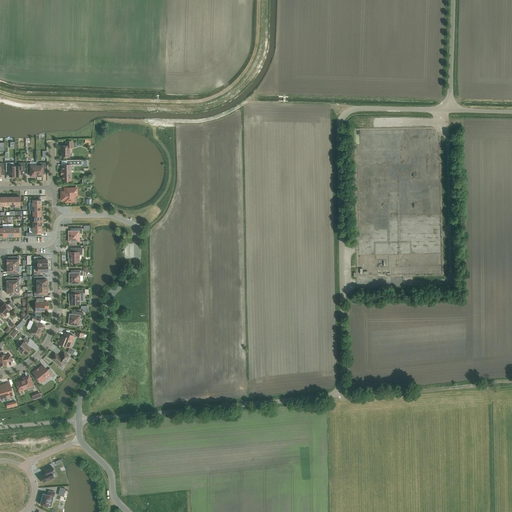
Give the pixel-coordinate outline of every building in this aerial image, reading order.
[(72,148),(72,141),(66,141),(66,146),(60,146),(60,150),(62,150),(62,157),(69,157),(69,148),(72,148)] [(62,165),(62,181),(70,181),(70,165),(82,165),(82,160),(66,160),(66,165),(62,165)] [(12,177),(15,177),(15,166),(12,166),(11,162),(6,162),(6,171),(9,171),(9,176),(12,176),(12,177)] [(15,166),(15,177),(19,177),(19,176),(22,176),(22,170),(25,170),(25,162),(19,163),(19,165),(15,165),(15,166)] [(36,176),(36,166),(35,162),(30,162),(30,163),(27,163),(27,170),(30,170),(30,176),(36,176)] [(40,166),(36,166),(36,176),(43,176),(42,170),(45,170),(45,162),(40,163),(40,166)] [(77,195),(77,188),(65,189),(65,192),(63,192),(61,194),(61,200),(65,200),(65,201),(73,201),(73,196),(77,195)] [(35,197),(30,197),(30,203),(32,203),(32,206),(41,206),(41,200),(35,200),(35,197)] [(82,233),(82,228),(74,228),(74,231),(68,231),(69,241),(79,241),(79,234),(82,233)] [(82,254),(82,248),(75,248),(75,252),(69,252),(69,255),(68,255),(68,259),(69,259),(69,262),(79,262),(79,255),(82,254)] [(7,264),(7,266),(19,266),(18,260),(19,260),(19,256),(10,256),(10,260),(6,260),(6,264),(7,264)] [(37,265),(47,265),(47,259),(38,260),(38,257),(34,257),(34,262),(37,262),(37,265)] [(47,265),(37,265),(37,269),(34,269),(34,275),(40,275),(40,272),(47,271),(47,265)] [(19,266),(7,266),(7,268),(7,272),(11,272),(11,275),(19,275),(19,272),(19,266)] [(83,275),(82,270),(75,270),(75,273),(69,273),(69,283),(80,283),(80,276),(83,275)] [(7,287),(19,287),(18,281),(19,281),(19,277),(10,277),(11,280),(7,281),(7,287)] [(37,280),(37,286),(48,286),(48,282),(47,281),(47,279),(44,279),(44,277),(34,277),(34,280),(37,280)] [(48,291),(48,286),(37,286),(37,291),(34,291),(34,296),(44,296),(44,293),(47,293),(47,291),(48,291)] [(19,287),(7,287),(7,293),(11,293),(11,296),(20,296),(20,293),(19,293),(19,287)] [(83,294),(83,290),(75,290),(75,294),(69,294),(69,297),(69,301),(70,301),(70,305),(80,304),(80,294),(83,294)] [(44,302),(44,298),(36,299),(36,302),(35,302),(35,311),(44,311),(44,308),(48,308),(48,302),(44,302)] [(15,306),(11,302),(7,305),(5,303),(0,308),(0,313),(2,316),(7,311),(9,312),(15,306)] [(83,313),(76,312),(75,315),(70,314),(68,324),(79,326),(80,318),(83,318),(83,313)] [(39,321),(33,318),(31,321),(34,322),(33,325),(32,325),(30,329),(31,330),(30,333),(39,337),(44,326),(38,323),(39,321)] [(16,329),(11,336),(15,339),(20,332),(16,329)] [(63,336),(62,338),(59,344),(64,346),(65,345),(68,347),(70,342),(71,343),(73,339),(72,339),(73,336),(66,333),(65,336),(63,336)] [(29,341),(25,337),(23,339),(25,341),(23,342),(18,348),(19,349),(18,350),(19,351),(20,352),(21,352),(22,351),(26,355),(31,349),(26,344),(29,341)] [(69,356),(64,352),(60,357),(55,353),(51,359),(61,366),(69,356)] [(5,356),(4,355),(0,355),(0,365),(6,364),(6,362),(11,361),(10,355),(5,356)] [(47,370),(43,365),(33,373),(41,383),(50,375),(52,378),(55,375),(50,368),(47,370)] [(21,380),(16,383),(19,391),(28,388),(29,390),(34,388),(33,386),(30,377),(22,381),(21,380)] [(0,398),(13,395),(9,383),(0,385),(0,398)] [(45,473),(40,475),(42,482),(54,477),(51,471),(53,470),(51,466),(44,469),(45,473)] [(43,493),(40,504),(47,506),(49,498),(53,499),(55,492),(48,491),(47,495),(43,493)]
